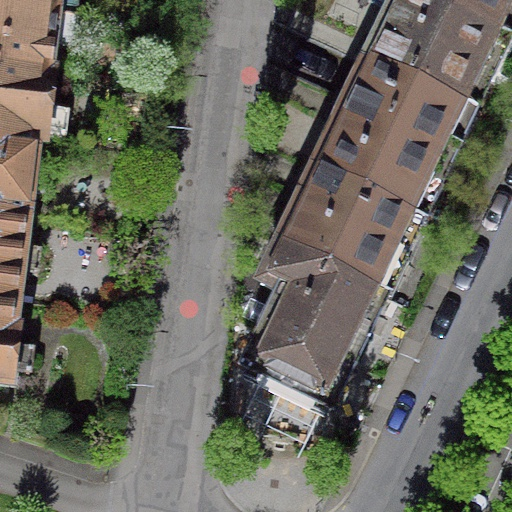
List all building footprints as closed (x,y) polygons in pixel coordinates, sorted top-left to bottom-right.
[(0,0),(0,10),(58,18),(59,0),(0,0)] [(360,63),(471,117),(506,44),(414,0),(398,0),(378,42),(372,39),(366,51),(360,63)] [(511,0),(414,0),(506,44),(511,30),(511,0)] [(0,73),(51,80),(51,78),(50,78),(58,18),(0,10),(0,73)] [(315,175),(419,225),(471,117),(360,63),(338,110),(331,123),(338,126),(315,175)] [(0,137),(43,143),(51,80),(0,73),(0,137)] [(0,218),(25,222),(35,145),(43,145),(43,143),(0,137),(0,218)] [(280,248),(384,298),(419,225),(315,175),(308,172),(302,184),(296,196),(303,200),(280,248)] [(0,299),(15,301),(25,222),(0,218),(0,299)] [(330,411),(384,298),(280,248),(274,259),(260,288),(284,299),(249,372),(263,379),(330,411)] [(11,334),(15,301),(0,299),(0,385),(9,387),(15,335),(11,334)]
